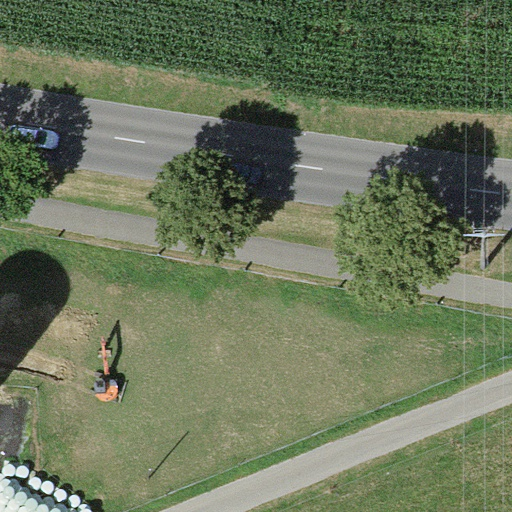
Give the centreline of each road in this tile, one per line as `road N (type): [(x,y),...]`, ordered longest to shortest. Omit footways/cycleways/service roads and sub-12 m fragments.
road 1 (track): [(0,202),(511,301)]
road 2 (tertiary): [(0,120),(511,194)]
